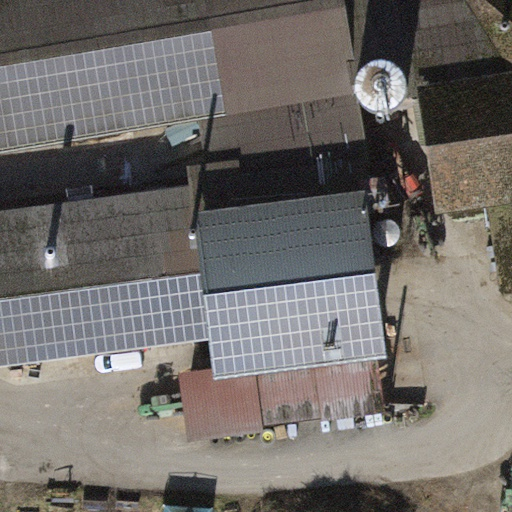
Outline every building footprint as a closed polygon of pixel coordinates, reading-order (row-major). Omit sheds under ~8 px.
[(194,0),(0,0),(0,144),(108,126),(213,108),(194,0)] [(210,229),(363,209),(364,123),(231,144),(207,0),(194,0),(213,108),(108,126),(121,203),(205,191),(210,229)] [(511,0),(207,0),(231,144),(364,123),(354,65),(424,54),(447,199),(496,191),(511,286),(511,285),(511,0)] [(205,191),(121,203),(136,334),(218,324),(224,369),(381,349),(363,209),(210,229),(205,191)] [(0,349),(136,334),(121,203),(0,215),(0,349)] [(389,413),(381,349),(224,369),(195,372),(203,437),(389,413)]
